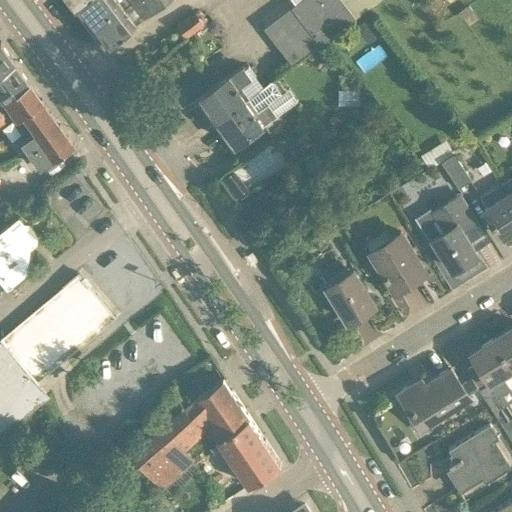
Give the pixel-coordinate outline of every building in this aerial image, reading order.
[(83,0),(76,5),(92,26),(125,0),(83,0)] [(108,47),(167,0),(125,0),(92,26),(108,47)] [(299,0),(264,28),(292,65),(373,4),(369,0),(299,0)] [(187,38),(205,24),(195,11),(177,25),(187,38)] [(368,42),(381,33),(370,16),(356,27),(368,42)] [(0,43),(0,73),(15,63),(1,43),(0,43)] [(15,63),(0,73),(0,101),(28,81),(15,63)] [(201,95),(218,120),(234,109),(245,99),(237,89),(251,79),(243,67),(201,95)] [(28,81),(0,101),(0,125),(6,121),(2,113),(10,108),(31,137),(22,143),(27,150),(23,153),(27,159),(32,156),(41,169),(74,145),(28,81)] [(360,105),(361,89),(339,88),(339,105),(360,105)] [(254,113),(245,99),(234,109),(218,120),(235,145),(277,116),(268,103),(254,113)] [(450,139),(425,153),(431,163),(455,149),(450,139)] [(459,188),(472,180),(455,153),(442,162),(459,188)] [(241,179),(235,171),(223,180),(229,188),(241,179)] [(511,176),(501,183),(511,198),(511,176)] [(511,231),(511,198),(501,183),(481,197),(487,207),(485,208),(503,237),(511,231)] [(474,220),(459,196),(433,212),(431,209),(417,218),(430,241),(433,239),(452,270),(477,254),(461,228),(474,220)] [(0,218),(12,208),(5,200),(0,203),(0,218)] [(20,215),(0,231),(0,279),(8,289),(28,272),(32,247),(37,242),(38,237),(20,215)] [(415,278),(412,274),(423,268),(401,232),(388,240),(391,244),(374,255),(396,290),(415,278)] [(347,321),(375,304),(353,270),(326,287),(347,321)] [(0,438),(49,398),(37,382),(115,317),(79,274),(2,339),(2,340),(0,341),(0,438)] [(511,326),(494,338),(511,367),(511,326)] [(511,369),(511,367),(494,338),(470,353),(477,363),(467,369),(510,440),(511,438),(511,406),(510,403),(511,401),(511,391),(511,389),(502,375),(511,369)] [(230,456),(261,435),(210,358),(169,386),(185,405),(198,419),(204,416),(210,426),(230,456)] [(460,384),(451,368),(419,388),(415,382),(398,393),(421,430),(470,399),(467,394),(477,388),(471,377),(460,384)] [(184,448),(210,426),(204,416),(198,419),(185,405),(134,454),(163,488),(195,459),(184,448)] [(485,480),(501,470),(486,445),(498,438),(490,424),(448,448),(455,459),(449,463),(451,466),(449,468),(461,489),(483,476),(485,480)] [(261,435),(230,456),(248,485),(280,463),(261,435)] [(404,462),(415,483),(436,472),(431,463),(442,457),(435,445),(404,462)] [(63,511),(103,511),(105,511),(98,505),(96,507),(81,494),(63,511)] [(511,511),(511,498),(490,511),(511,511)]
